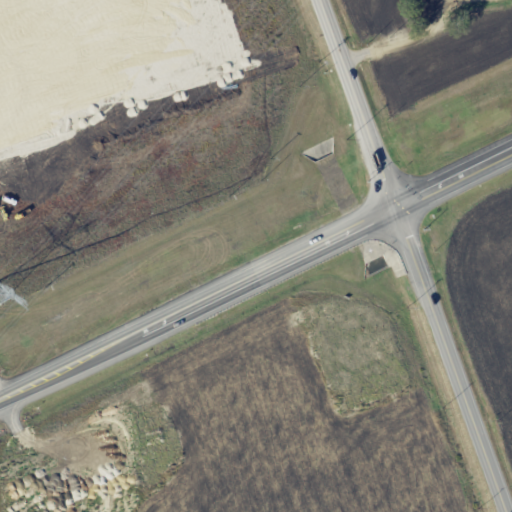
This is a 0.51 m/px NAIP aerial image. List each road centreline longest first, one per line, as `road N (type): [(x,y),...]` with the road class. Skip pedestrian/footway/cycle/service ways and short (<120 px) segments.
road 1 (secondary): [(0,399),(511,151)]
road 2 (secondary): [(313,0),(499,511)]
